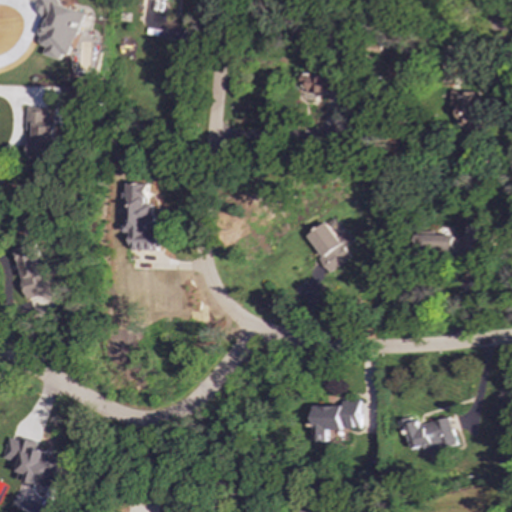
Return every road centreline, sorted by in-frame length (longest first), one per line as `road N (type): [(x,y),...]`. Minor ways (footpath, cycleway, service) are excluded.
road 1 (residential): [(511,340),(423,348),(311,344),(252,332),(233,316),(209,285),(203,256),(223,0)]
road 2 (residential): [(252,332),(199,399),(159,422),(94,405),(0,349)]
